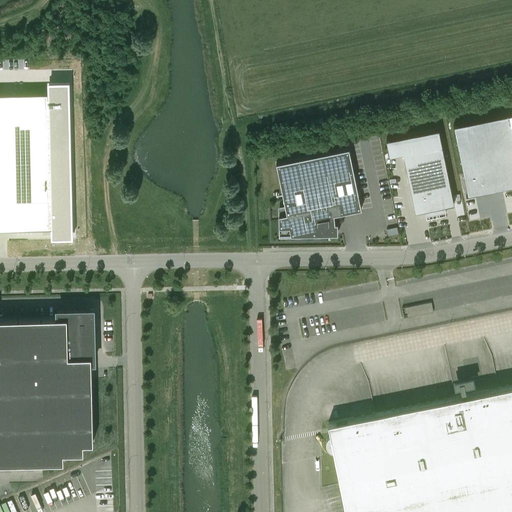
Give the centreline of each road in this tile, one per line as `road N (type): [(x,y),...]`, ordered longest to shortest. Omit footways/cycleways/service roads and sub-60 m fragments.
road 1 (unclassified): [(256,262),(416,258),(511,238)]
road 2 (unclassified): [(256,262),(261,511)]
road 3 (unclassified): [(137,511),(130,264)]
road 4 (unclassified): [(0,268),(130,264)]
road 5 (unclassified): [(130,264),(256,262)]
